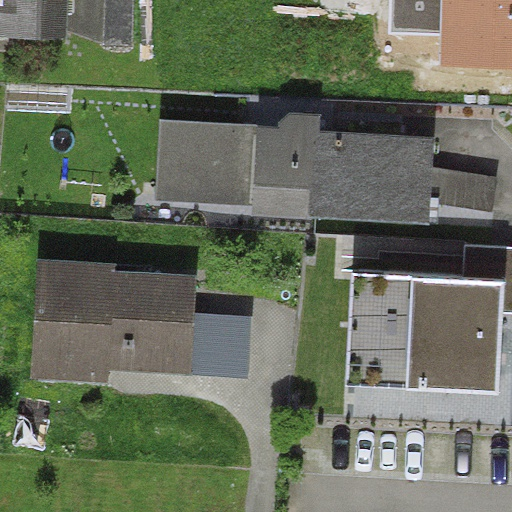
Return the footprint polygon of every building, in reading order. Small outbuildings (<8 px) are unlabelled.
[(14,34),(58,36),(58,0),(0,0),(0,23),(14,24),(14,34)] [(100,0),(99,48),(128,49),(129,0),(100,0)] [(422,213),(423,203),(484,213),(489,181),(425,170),(426,143),(392,141),(392,128),(395,128),(396,126),(367,124),(366,139),(312,136),(313,120),(287,119),(278,127),(278,133),(160,127),(156,197),(220,201),(222,161),(253,163),(251,203),(257,204),(257,206),(309,209),(309,207),(422,213)] [(36,268),(29,374),(101,379),(103,345),(119,346),(118,364),(184,368),(189,284),(107,279),(108,273),(36,268)] [(506,283),(364,277),(357,423),(499,430),(506,283)]
